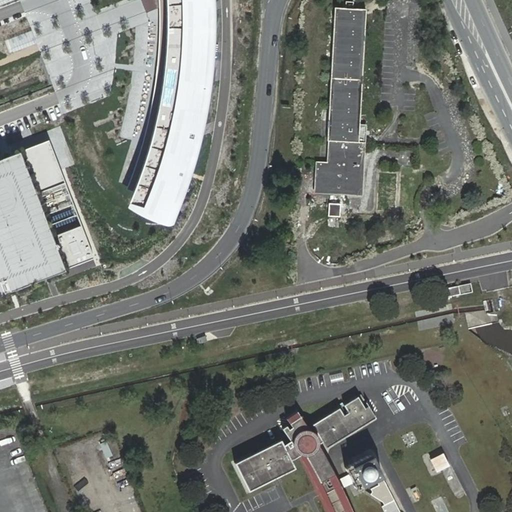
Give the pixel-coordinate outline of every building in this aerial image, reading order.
[(160,0),(161,23),(161,52),(158,79),(153,108),(147,138),(137,169),(121,209),(170,222),(179,200),(193,160),(201,131),(206,96),(209,64),(211,29),(210,0),(160,0)] [(358,125),(365,9),(352,8),(352,5),(345,5),(345,8),(334,7),(326,140),(329,140),(328,163),(316,162),(315,191),(360,193),(364,125),(358,125)] [(48,140),(19,151),(65,270),(95,259),(48,140)] [(0,294),(65,270),(19,151),(0,158),(0,294)] [(340,217),(341,204),(329,203),(328,216),(329,216),(330,216),(337,216),(340,217)] [(336,227),(337,216),(330,216),(329,216),(328,227),(336,227)] [(448,287),(450,295),(470,292),(468,284),(448,287)] [(327,447),(377,417),(369,405),(366,407),(359,396),(345,404),(350,411),(344,415),(340,407),(313,424),(324,441),(327,447)] [(354,511),(336,473),(320,443),(324,441),(313,424),(308,426),(298,410),(288,417),(294,426),(290,428),(287,425),(284,427),(291,439),(285,444),(292,458),(300,455),(308,470),(318,487),(329,510),(329,511),(354,511)] [(285,444),(282,439),(236,462),(250,490),(296,467),(292,458),(285,444)] [(450,465),(444,452),(431,459),(438,472),(450,465)] [(386,475),(375,454),(354,464),(353,462),(345,466),(357,489),(386,475)] [(401,511),(384,478),(377,481),(379,484),(366,491),(365,491),(383,501),(384,504),(382,506),(384,511),(401,511)]
